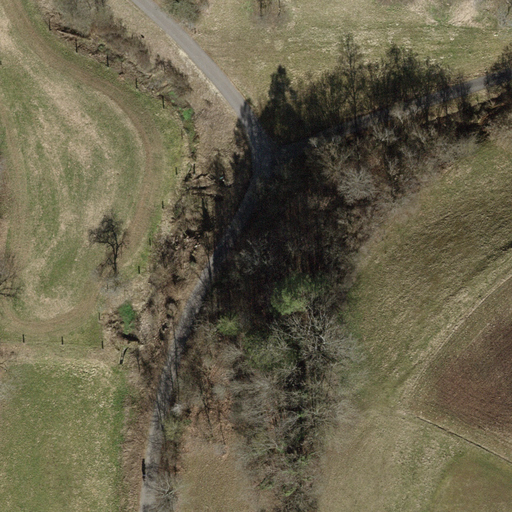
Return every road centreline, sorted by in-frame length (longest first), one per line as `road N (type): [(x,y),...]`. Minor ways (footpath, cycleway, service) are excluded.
road 1 (unclassified): [(153,0),(256,122),(262,169),(196,322),(145,511)]
road 2 (track): [(511,72),(261,160)]
